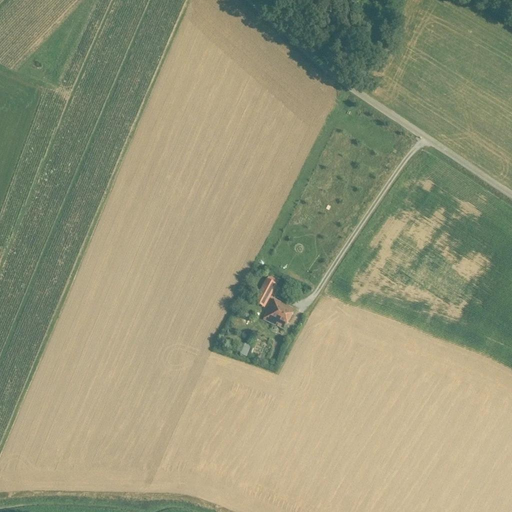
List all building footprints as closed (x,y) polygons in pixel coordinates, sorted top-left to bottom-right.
[(280,279),(270,274),(267,279),(268,279),(277,285),(280,279)] [(277,285),(268,279),(264,287),(273,291),(277,285)] [(264,287),(255,303),(264,308),(273,291),(264,287)] [(295,311),(274,300),(263,321),(284,330),(295,311)] [(250,348),(241,344),(237,354),(246,357),(250,348)]
